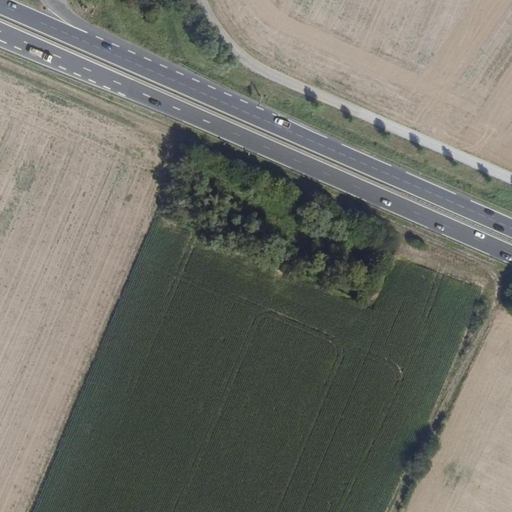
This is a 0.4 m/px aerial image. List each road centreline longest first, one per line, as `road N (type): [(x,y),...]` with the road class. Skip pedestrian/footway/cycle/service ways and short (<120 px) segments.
road 1 (track): [(393,511),(494,304),(493,275),(0,59)]
road 2 (trunk): [(0,31),(511,254)]
road 3 (trunk): [(511,227),(0,4)]
road 4 (unclassified): [(203,0),(233,48),(255,66),(511,178)]
